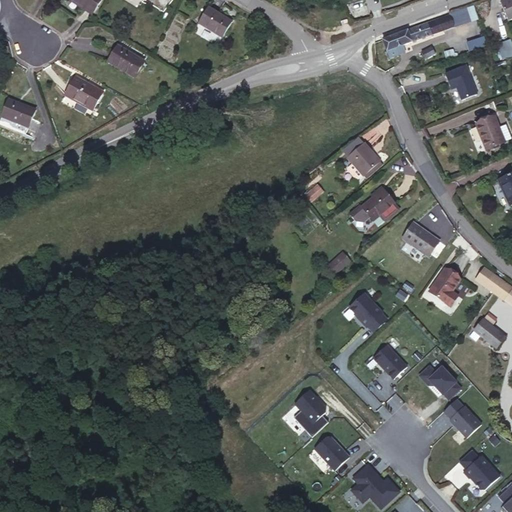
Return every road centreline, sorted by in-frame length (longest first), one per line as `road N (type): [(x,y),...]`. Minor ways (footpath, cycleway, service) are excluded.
road 1 (residential): [(347,52),(382,79),(452,209),(511,272)]
road 2 (tertiary): [(0,196),(238,78)]
road 3 (track): [(399,442),(310,361),(313,325)]
